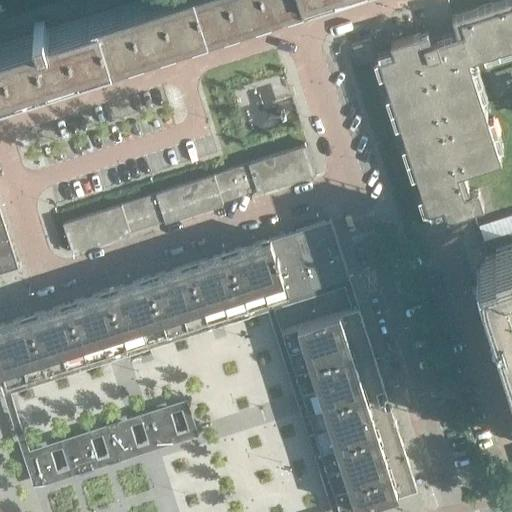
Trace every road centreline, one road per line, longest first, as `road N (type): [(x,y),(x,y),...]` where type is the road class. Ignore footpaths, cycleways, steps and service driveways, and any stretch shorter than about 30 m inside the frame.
road 1 (unclassified): [(351,186),(48,281),(17,187)]
road 2 (unclassified): [(511,457),(442,242),(377,264)]
road 3 (unclassified): [(456,511),(377,264)]
road 4 (unclassified): [(180,69),(199,125),(17,187)]
road 5 (unclassified): [(0,126),(180,69)]
road 6 (unclassified): [(351,186),(300,30)]
road 7 (unclassified): [(180,69),(300,30)]
